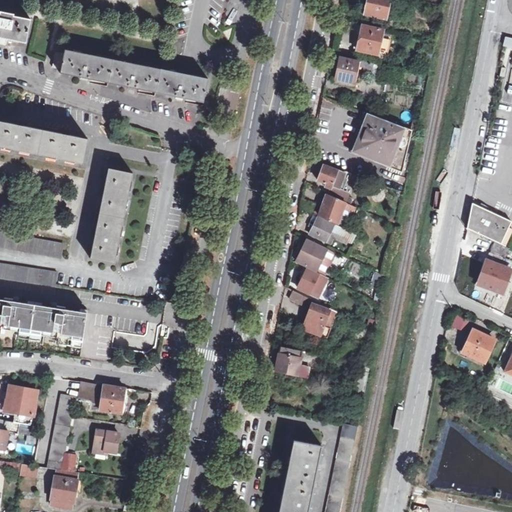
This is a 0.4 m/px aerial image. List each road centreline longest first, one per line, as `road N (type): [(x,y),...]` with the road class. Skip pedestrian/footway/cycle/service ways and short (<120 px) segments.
road 1 (primary): [(197,511),(281,108)]
road 2 (residential): [(220,511),(298,129)]
road 3 (primary): [(248,145),(174,511)]
road 4 (unclassified): [(438,291),(493,22)]
road 5 (residential): [(221,146),(175,388)]
road 6 (residential): [(221,146),(0,68)]
road 7 (residential): [(77,269),(100,145),(92,129),(5,108)]
road 8 (unclassified): [(393,511),(438,291)]
road 9 (residential): [(166,158),(146,280),(77,269)]
road 10 (residential): [(175,388),(0,364)]
road 11 (primary): [(277,0),(248,145)]
road 12 (residential): [(298,129),(324,0)]
road 13 (residential): [(175,388),(150,511)]
